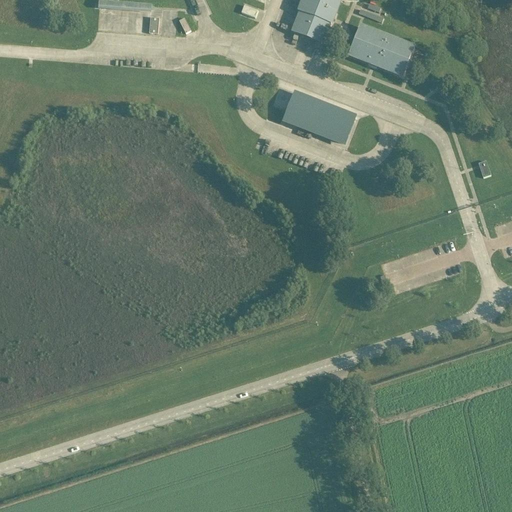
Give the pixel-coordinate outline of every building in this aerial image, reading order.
[(323,41),(321,45),(322,46),(330,26),(331,26),(341,0),(305,0),(300,14),(302,15),(294,35),(296,30),(323,41)] [(259,12),(245,7),(242,14),(256,20),(259,12)] [(151,19),(150,35),(158,36),(160,20),(151,19)] [(185,20),(180,23),(186,35),(192,33),(185,20)] [(404,78),(406,74),(415,50),(360,29),(350,57),(370,64),(369,67),(376,70),(377,67),(404,78)] [(355,120),(295,96),(288,113),(285,121),(345,146),(355,120)] [(479,166),(484,180),(491,177),(487,163),(479,166)]
